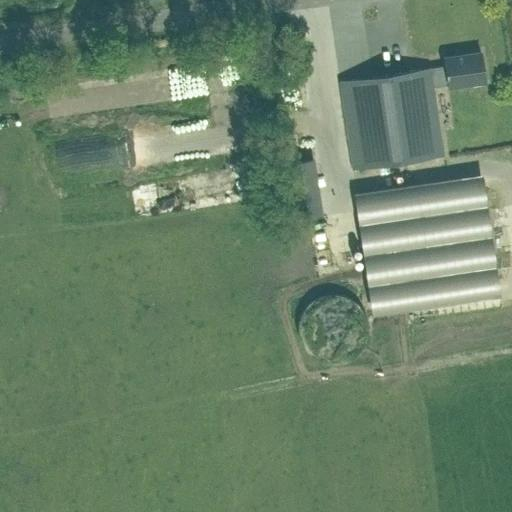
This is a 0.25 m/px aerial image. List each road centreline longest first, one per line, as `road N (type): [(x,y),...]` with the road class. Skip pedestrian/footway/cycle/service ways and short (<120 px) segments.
road 1 (unknown): [(319,0),(340,173),(351,181),(511,166)]
road 2 (unclassified): [(278,0),(0,42)]
